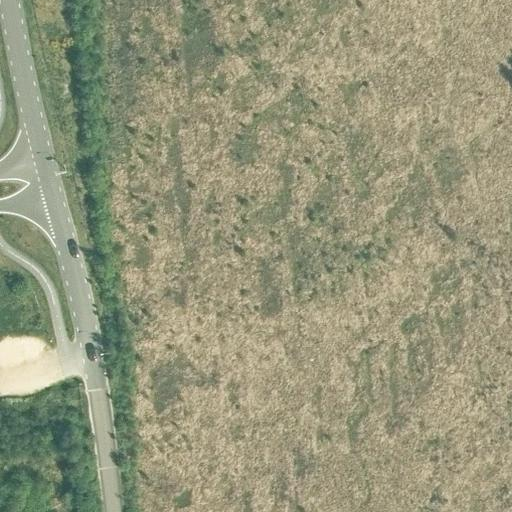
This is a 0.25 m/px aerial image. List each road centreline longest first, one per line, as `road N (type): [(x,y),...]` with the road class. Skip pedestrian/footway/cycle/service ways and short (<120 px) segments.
road 1 (tertiary): [(8,0),(44,161)]
road 2 (tertiary): [(53,195),(90,355)]
road 3 (tertiary): [(112,511),(90,355)]
